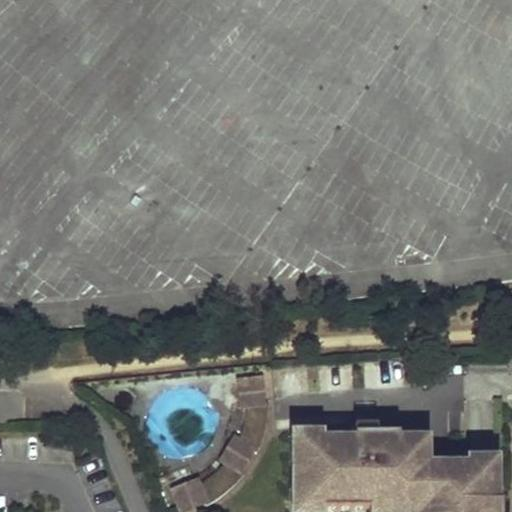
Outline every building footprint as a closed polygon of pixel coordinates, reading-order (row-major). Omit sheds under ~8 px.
[(259,379),(242,381),(244,406),(243,416),(242,424),(240,432),(237,442),(252,451),(251,452),(255,454),(257,450),(261,436),(264,427),(265,411),(265,404),(262,404),(259,379)] [(372,429),(350,430),(350,437),(372,437),(372,429)] [(497,511),(497,505),(493,505),(493,462),(463,463),(463,470),(422,470),(421,443),(394,443),(394,437),(372,437),(350,437),(350,444),(318,445),(318,437),(288,437),(288,467),(295,467),(296,484),(296,490),(288,490),(288,511),(497,511)] [(237,442),(224,464),(239,473),(251,452),(252,451),(237,442)] [(197,488),(174,498),(179,511),(185,511),(204,504),(205,508),(209,506),(218,500),(222,497),(231,489),(240,479),(242,475),(239,473),(224,464),(221,467),(217,472),(205,483),(197,488)]
